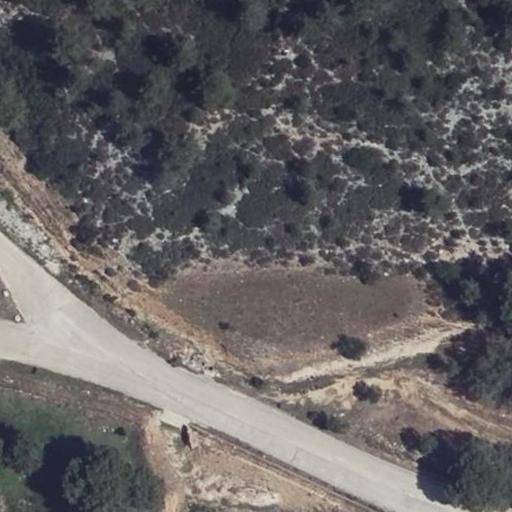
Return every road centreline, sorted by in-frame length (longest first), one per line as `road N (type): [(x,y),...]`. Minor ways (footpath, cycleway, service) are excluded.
road 1 (unclassified): [(162,399),(481,511)]
road 2 (unclassified): [(162,399),(0,239)]
road 3 (unclassified): [(0,342),(162,399)]
